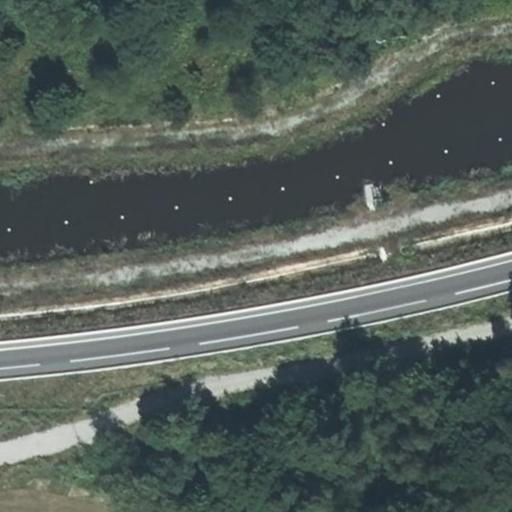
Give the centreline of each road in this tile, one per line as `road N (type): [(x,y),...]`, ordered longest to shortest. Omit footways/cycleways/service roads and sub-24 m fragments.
road 1 (track): [(511,325),(177,398),(0,452)]
road 2 (motorway): [(0,357),(153,341),(511,269)]
